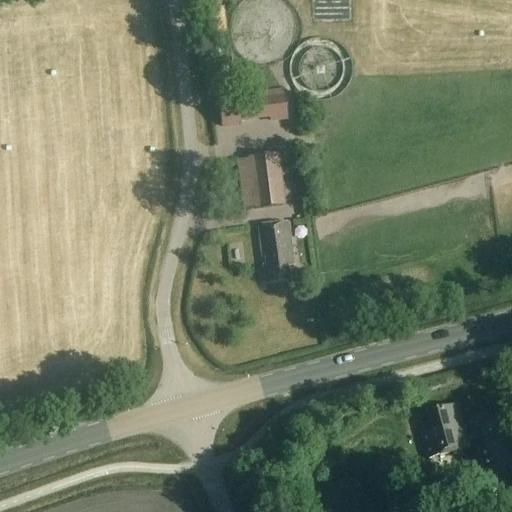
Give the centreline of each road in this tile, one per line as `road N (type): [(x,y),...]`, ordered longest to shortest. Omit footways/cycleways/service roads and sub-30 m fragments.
road 1 (unclassified): [(186,409),(161,314),(192,162),(173,0)]
road 2 (secondary): [(186,409),(511,321)]
road 3 (secondary): [(0,465),(186,409)]
